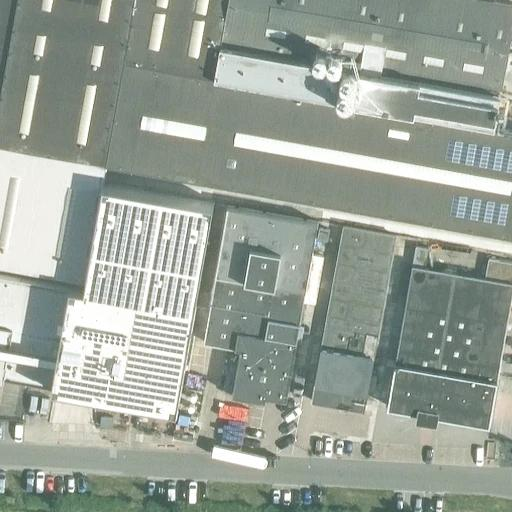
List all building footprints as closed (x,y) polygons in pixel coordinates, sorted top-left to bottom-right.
[(0,0),(0,264),(85,279),(105,164),(218,184),(511,236),(511,129),(495,127),(497,116),(505,117),(508,100),(500,98),(511,29),(511,4),(486,0),(0,0)] [(105,164),(85,279),(0,264),(0,380),(4,381),(5,378),(177,409),(216,192),(218,184),(105,164)] [(228,206),(216,273),(204,342),(241,348),(232,395),(265,401),(266,396),(287,399),(318,222),(228,206)] [(325,331),(313,401),(364,411),(395,235),(344,226),(325,331)] [(395,363),(395,362),(387,407),(490,425),(497,380),(511,291),(511,262),(489,259),(485,278),(425,268),(429,248),(416,246),(395,363)]
